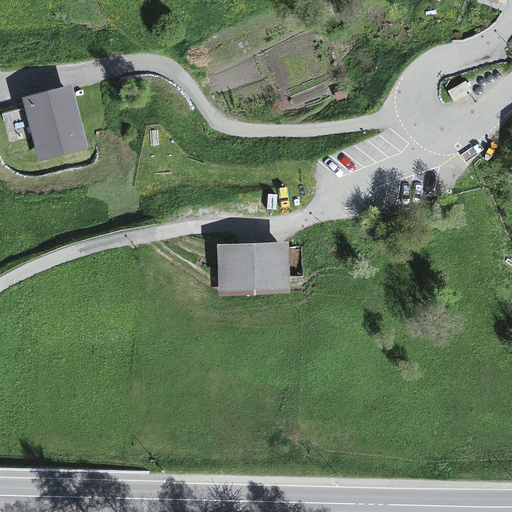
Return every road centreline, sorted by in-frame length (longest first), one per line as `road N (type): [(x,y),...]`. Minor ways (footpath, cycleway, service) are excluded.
road 1 (secondary): [(0,495),(511,506)]
road 2 (residential): [(0,284),(105,242),(305,218),(442,135)]
road 3 (residential): [(511,4),(495,39),(440,62),(422,81),(421,116),(442,135)]
